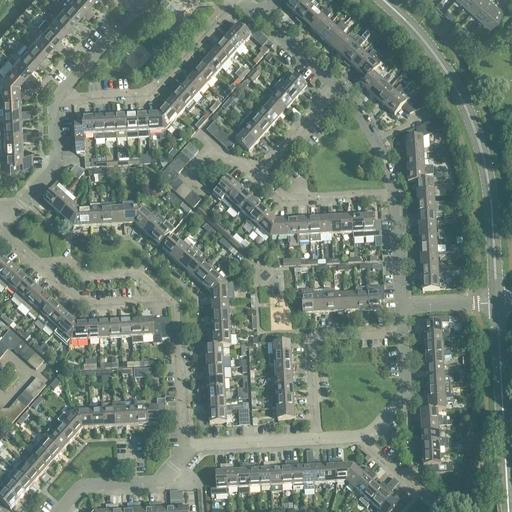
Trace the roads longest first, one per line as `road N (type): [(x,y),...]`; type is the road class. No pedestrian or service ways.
road 1 (tertiary): [(496,302),(489,189),(471,122),(433,53),(382,0)]
road 2 (residential): [(3,209),(16,208),(55,163),(53,100),(143,0)]
road 3 (residential): [(390,195),(288,198),(260,172),(336,90)]
road 4 (tertiary): [(507,511),(496,302)]
road 5 (residential): [(315,441),(312,341),(396,336)]
road 6 (residential): [(315,441),(363,437),(390,414),(398,397),(396,336)]
road 7 (residential): [(185,450),(175,306),(168,302)]
road 8 (residential): [(60,511),(83,489),(156,483),(185,450)]
road 9 (residential): [(168,302),(140,273),(86,277),(71,263),(40,265)]
road 10 (residential): [(168,302),(81,305),(40,265)]
road 11 (residential): [(185,450),(315,441)]
road 12 (residential): [(390,195),(374,139),(336,90)]
